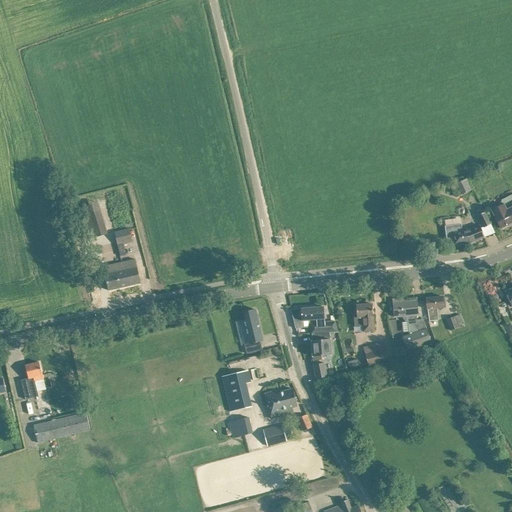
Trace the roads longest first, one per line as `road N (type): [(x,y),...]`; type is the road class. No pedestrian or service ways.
road 1 (unclassified): [(274,285),(209,0)]
road 2 (tertiary): [(0,345),(274,285)]
road 3 (unclassified): [(372,511),(293,364),(274,285)]
road 4 (tertiary): [(274,285),(463,268),(511,253)]
